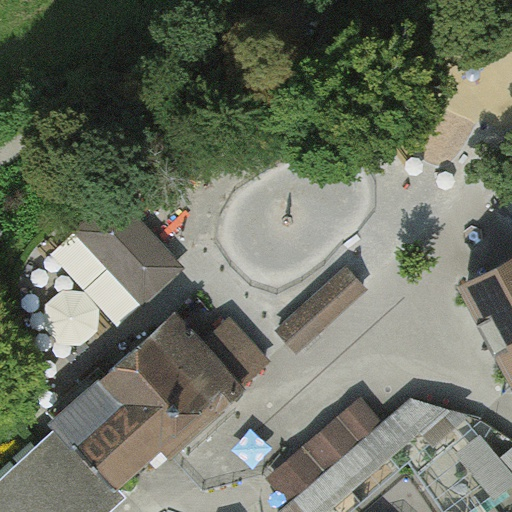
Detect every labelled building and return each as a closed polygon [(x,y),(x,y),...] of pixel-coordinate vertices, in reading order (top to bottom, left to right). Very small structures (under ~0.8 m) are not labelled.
[(188,270),(119,194),(77,232),(146,307),(188,270)] [(511,260),(459,289),(481,330),(511,386),(511,260)] [(347,269),(279,329),(296,348),(363,287),(347,269)] [(128,375),(0,498),(0,511),(123,511),(274,367),(232,324),(212,344),(197,328),(157,320),(130,339),(128,375)] [(363,400),(270,482),(290,505),(296,500),(307,511),(331,511),(451,412),(412,401),(386,424),(363,400)] [(511,450),(502,459),(483,435),(459,454),(496,502),(511,492),(511,450)] [(307,511),(296,500),(290,505),(282,511),(307,511)]
